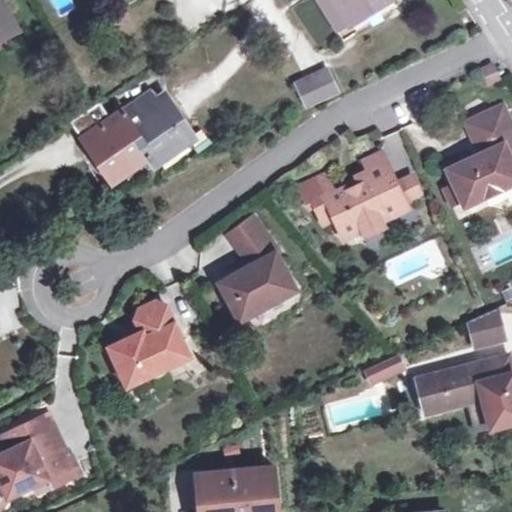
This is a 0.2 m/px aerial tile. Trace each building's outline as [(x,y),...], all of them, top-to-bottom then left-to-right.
[(3,0),(0,0),(0,40),(18,31),(3,0)] [(338,7),(333,0),(315,0),(325,15),(338,7)] [(333,0),(338,7),(325,15),(344,43),(389,14),(383,5),(391,0),(333,0)] [(494,65),(484,70),(491,86),(501,81),(494,65)] [(325,74),(292,88),(302,110),(335,95),(325,74)] [(138,115),(153,105),(148,98),(133,108),(138,115)] [(138,115),(133,108),(123,115),(122,113),(87,138),(117,178),(147,157),(150,162),(152,160),(155,164),(189,141),(161,100),(153,105),(138,115)] [(467,124),(477,146),(484,149),(482,154),(480,155),(447,171),(464,207),(511,185),(511,164),(510,160),(511,159),(511,129),(511,128),(508,130),(498,110),(467,124)] [(368,173),(385,164),(379,152),(362,161),(368,173)] [(395,184),(385,164),(368,173),(354,179),(357,186),(347,191),(346,188),(327,197),(323,188),(308,195),(322,224),(333,219),(342,239),(360,231),(367,236),(380,230),(381,221),(407,208),(404,202),(395,184)] [(395,184),(404,202),(419,194),(410,176),(395,184)] [(245,261),(249,267),(242,271),(218,284),(238,322),(295,291),(275,254),(277,252),(252,218),(227,236),(245,261)] [(242,271),(249,267),(245,261),(238,265),(242,271)] [(188,359),(164,306),(155,302),(136,311),(133,320),(139,334),(107,349),(124,387),(188,359)] [(473,351),(507,345),(501,312),(467,318),(473,351)] [(402,356),(362,366),(367,384),(407,373),(402,356)] [(490,430),(511,424),(511,369),(509,356),(415,379),(425,415),(483,400),(490,430)] [(59,444),(45,415),(8,431),(13,442),(15,447),(4,452),(2,447),(0,448),(0,501),(4,497),(29,485),(43,479),(47,488),(68,479),(54,447),(59,444)] [(13,442),(2,447),(4,452),(15,447),(13,442)] [(277,511),(273,467),(199,474),(203,511),(277,511)] [(43,479),(29,485),(33,494),(47,488),(43,479)] [(143,511),(142,496),(117,498),(118,511),(143,511)]
